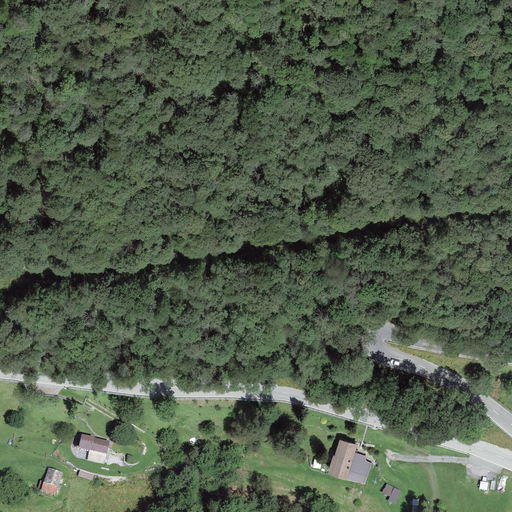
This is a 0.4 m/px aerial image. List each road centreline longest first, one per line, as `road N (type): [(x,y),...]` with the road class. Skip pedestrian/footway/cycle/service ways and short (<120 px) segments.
road 1 (tertiary): [(511,462),(287,393),(0,374)]
road 2 (tertiary): [(511,359),(385,332),(371,338),(377,351),(439,374),(511,425)]
